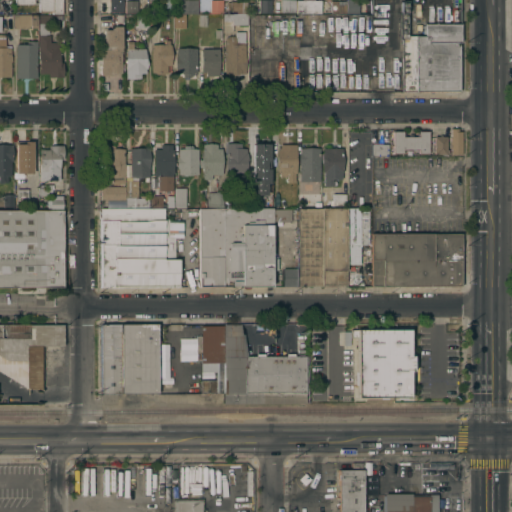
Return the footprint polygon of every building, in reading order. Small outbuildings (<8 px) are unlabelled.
[(62,0),(62,13),(52,13),(52,10),(46,10),(46,11),(45,11),(45,10),(38,10),(38,0),(62,0)] [(121,0),(122,11),(109,11),(108,0),(121,0)] [(124,0),(136,0),(136,13),(124,12),(124,0)] [(157,0),(157,8),(158,8),(158,10),(149,9),(149,0),(157,0)] [(197,0),(197,12),(179,12),(177,11),(177,0),(197,0)] [(210,12),(209,0),(222,0),(222,12),(210,12)] [(237,0),(236,10),(226,10),(227,1),(230,1),(230,0),(237,0)] [(270,0),(270,12),(258,12),(258,0),(270,0)] [(295,0),(295,11),(280,11),(280,0),(295,0)] [(320,0),(320,12),(296,12),(296,0),(320,0)] [(345,0),(345,13),(331,12),(331,0),(345,0)] [(346,12),(346,0),(358,0),(358,12),(346,12)] [(460,23),(460,41),(458,41),(458,90),(401,90),(401,39),(399,39),(399,13),(400,13),(400,0),(407,0),(407,5),(408,5),(408,10),(407,10),(407,14),(408,14),(408,33),(407,33),(407,34),(425,34),(425,32),(423,32),(423,25),(424,25),(424,23),(460,23)] [(36,24),(36,26),(13,27),(13,14),(36,14),(36,24)] [(61,19),(49,19),(49,22),(48,22),(48,33),(45,33),(45,34),(49,34),(50,41),(59,41),(60,61),(62,61),(62,76),(48,76),(48,72),(38,72),(38,14),(61,14),(61,19)] [(136,14),(145,14),(145,27),(136,27),(136,14)] [(173,14),(185,14),(185,27),(173,27),(173,14)] [(206,25),(198,25),(198,14),(206,14),(206,25)] [(232,24),(232,31),(222,31),(222,14),(246,14),(246,23),(232,24)] [(150,27),(150,16),(160,16),(160,26),(150,27)] [(101,48),(102,48),(103,29),(110,29),(110,27),(112,27),(112,25),(120,25),(121,72),(118,73),(116,73),(114,73),(114,75),(101,75),(101,48)] [(245,74),(228,75),(228,73),(224,73),(224,40),(225,37),(228,35),(233,35),(235,36),(235,31),(244,31),(245,74)] [(4,38),(5,38),(5,46),(10,46),(10,54),(11,54),(11,60),(10,60),(10,76),(0,76),(0,33),(4,33),(4,38)] [(150,44),(164,43),(164,39),(169,39),(169,44),(170,44),(171,64),(166,64),(166,72),(162,72),(162,73),(155,73),(155,72),(150,72),(150,44)] [(14,76),(14,43),(26,43),(26,40),(36,40),(37,76),(14,76)] [(125,50),(126,50),(126,42),(132,42),(132,47),(144,47),(144,56),(146,56),(146,62),(146,67),(145,67),(145,72),(140,72),(140,77),(125,77),(125,50)] [(196,72),(191,72),(191,76),(182,76),(182,72),(176,72),(176,68),(175,68),(175,56),(176,56),(176,47),(196,47),(196,72)] [(201,48),(218,48),(218,55),(220,55),(220,61),(218,61),(218,75),(206,75),(206,71),(201,71),(201,48)] [(458,130),(460,130),(460,154),(451,154),(451,147),(450,147),(450,136),(450,127),(458,127),(458,129),(458,130)] [(390,142),(387,142),(387,154),(371,154),(371,130),(390,130),(390,142)] [(428,152),(418,152),(418,148),(402,148),(402,152),(392,152),(392,130),(402,130),(402,131),(404,131),(404,134),(402,134),(402,135),(418,135),(418,134),(416,134),(416,131),(418,131),(418,130),(428,130),(428,152)] [(446,149),(447,149),(447,154),(446,154),(446,153),(434,153),(434,135),(446,135),(446,149)] [(32,173),(15,173),(15,141),(32,141),(32,173)] [(240,142),(240,147),(246,147),(246,151),(247,151),(247,163),(246,163),(246,175),(225,175),(225,142),(240,142)] [(173,180),(171,180),(171,190),(158,190),(158,185),(155,185),(155,180),(157,180),(157,175),(153,175),(153,148),(160,148),(160,143),(171,143),(171,148),(173,148),(173,180)] [(201,166),(199,166),(199,158),(201,158),(202,143),(216,143),(216,147),(221,148),(221,153),(222,153),(222,167),(221,167),(221,174),(211,173),(211,179),(202,178),(201,166)] [(296,172),(294,172),(294,181),(286,181),(286,175),(279,175),(279,172),(278,172),(278,170),(276,170),(275,170),(275,169),(276,169),(276,149),(278,149),(278,147),(279,147),(279,143),(296,143),(296,172)] [(0,144),(12,144),(12,160),(11,160),(11,175),(7,175),(7,177),(7,180),(5,180),(5,181),(4,181),(4,183),(0,183),(0,144)] [(62,158),(60,158),(59,179),(40,179),(40,177),(39,177),(39,173),(40,173),(40,148),(44,148),(49,148),(49,144),(62,144),(62,158)] [(119,199),(119,200),(122,200),(122,206),(113,206),(113,200),(117,200),(117,199),(103,200),(103,199),(100,199),(100,186),(103,186),(103,185),(117,185),(118,185),(118,183),(111,183),(111,176),(100,176),(100,144),(114,144),(114,148),(123,148),(124,199),(119,199)] [(183,148),(183,145),(192,145),(192,148),(197,148),(197,173),(178,173),(178,167),(176,167),(176,156),(177,156),(177,148),(183,148)] [(148,154),(149,154),(149,167),(148,167),(148,176),(139,176),(139,178),(137,178),(137,179),(131,179),(131,176),(129,176),(129,147),(143,147),(143,146),(148,146),(148,154)] [(251,147),(255,147),(255,146),(263,146),(263,147),(267,147),(267,155),(271,155),(271,175),(271,188),(265,188),(265,183),(259,183),(259,177),(251,177),(251,147)] [(319,147),(319,180),(300,180),(299,163),(298,163),(298,152),(299,152),(299,147),(319,147)] [(341,147),(341,152),(342,152),(342,157),(343,157),(343,168),(342,168),(342,171),(341,171),(341,178),(332,178),(332,185),(323,185),(323,171),(322,171),(322,147),(341,147)] [(47,209),(47,194),(39,194),(39,183),(51,183),(51,194),(62,194),(62,209),(47,209)] [(185,187),(185,207),(173,207),(174,187),(185,187)] [(261,202),(248,202),(248,187),(260,187),(261,202)] [(222,192),(222,206),(207,206),(207,192),(222,192)] [(3,193),(13,193),(13,206),(3,207),(3,193)] [(345,205),(332,205),(332,193),(345,193),(345,205)] [(161,195),(161,205),(149,205),(149,195),(161,195)] [(98,213),(98,209),(163,208),(163,217),(167,217),(167,219),(182,220),(182,221),(182,236),(175,236),(175,238),(177,238),(177,258),(178,258),(178,285),(100,286),(100,213),(98,213)] [(270,224),(271,286),(199,286),(198,208),(272,208),(272,224),(270,224)] [(296,208),(321,208),(321,285),(297,285),(297,267),(297,213),(296,208)] [(321,208),(346,208),(346,260),(345,260),(346,284),(321,285),(321,208)] [(368,208),(368,244),(356,244),(357,260),(346,260),(346,208),(368,208)] [(0,209),(47,209),(62,209),(63,286),(0,286),(0,209)] [(371,260),(371,234),(460,234),(460,259),(371,260)] [(460,284),(371,285),(371,260),(460,259),(460,284)] [(297,285),(282,285),(282,267),(297,267),(297,285)] [(25,383),(22,383),(22,377),(25,377),(25,362),(0,362),(0,324),(63,324),(63,344),(41,344),(41,387),(25,387),(25,383)] [(157,324),(157,340),(160,339),(160,342),(156,342),(157,352),(157,365),(157,392),(100,392),(100,324),(157,324)] [(223,391),(200,391),(200,379),(215,379),(215,361),(200,361),(200,325),(222,324),(223,391)] [(223,324),(240,324),(241,333),(243,333),(246,355),(255,355),(255,353),(263,353),(263,355),(286,355),(286,352),(294,352),(294,355),(304,355),(305,401),(223,402),(223,324)] [(409,398),(354,399),(353,330),(408,329),(409,398)] [(377,473),(367,473),(366,463),(377,462),(377,473)] [(362,511),(338,511),(338,468),(362,468),(362,511)] [(374,475),(364,475),(364,493),(374,494),(374,475)] [(383,511),(383,492),(411,492),(411,495),(428,495),(428,493),(437,493),(437,511),(383,511)] [(172,511),(172,498),(202,498),(202,511),(172,511)]
